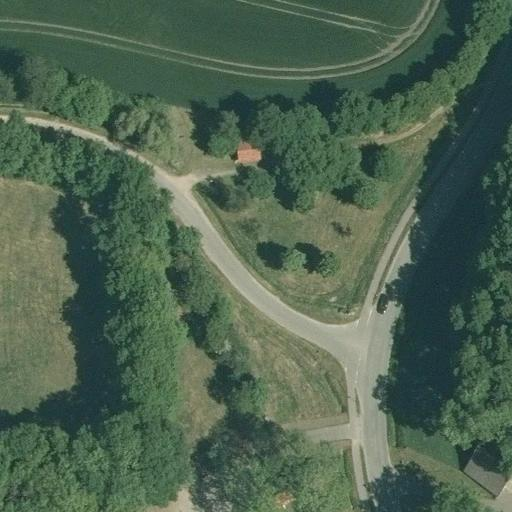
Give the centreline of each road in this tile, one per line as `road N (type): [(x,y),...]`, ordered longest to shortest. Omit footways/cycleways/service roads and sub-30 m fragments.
road 1 (unclassified): [(372,356),(263,306),(185,209),(107,155),(48,135),(0,131)]
road 2 (tertiary): [(511,67),(405,264),(372,356)]
road 3 (tertiary): [(372,356),(368,434),(382,511)]
